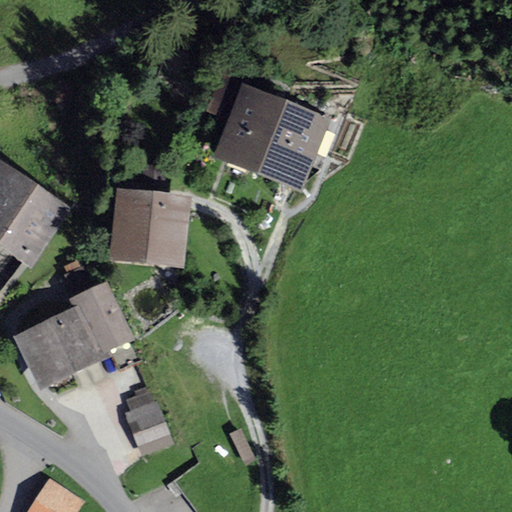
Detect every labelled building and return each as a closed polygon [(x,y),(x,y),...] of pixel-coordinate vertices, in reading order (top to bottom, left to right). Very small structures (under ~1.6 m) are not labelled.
[(223,81),(212,107),(230,114),(241,88),(223,81)] [(231,154),(262,166),(283,113),(246,98),(233,129),(240,132),(231,154)] [(320,127),(283,113),(262,166),(293,178),(302,155),(308,157),(320,127)] [(0,172),(0,239),(27,257),(58,212),(0,172)] [(128,204),(123,251),(173,256),(178,209),(128,204)] [(27,342),(45,378),(99,352),(98,351),(109,345),(119,367),(135,359),(126,337),(104,291),(74,305),(80,317),(60,326),(57,320),(45,326),(48,332),(27,342)] [(131,416),(145,452),(170,442),(156,406),(131,416)] [(71,511),(77,504),(51,488),(35,511),(71,511)]
